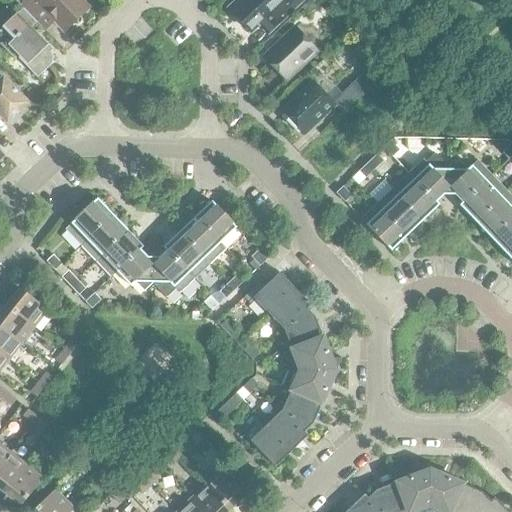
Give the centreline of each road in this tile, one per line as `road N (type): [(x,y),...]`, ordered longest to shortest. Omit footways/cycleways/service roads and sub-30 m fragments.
road 1 (residential): [(210,148),(216,49),(181,2),(146,0),(108,36),(109,142)]
road 2 (residential): [(375,309),(303,241),(301,214),(252,155),(210,148)]
road 3 (residential): [(0,250),(13,202),(78,146),(109,142)]
road 4 (residential): [(511,333),(473,293),(433,284),(375,309)]
road 5 (residential): [(286,511),(377,423)]
